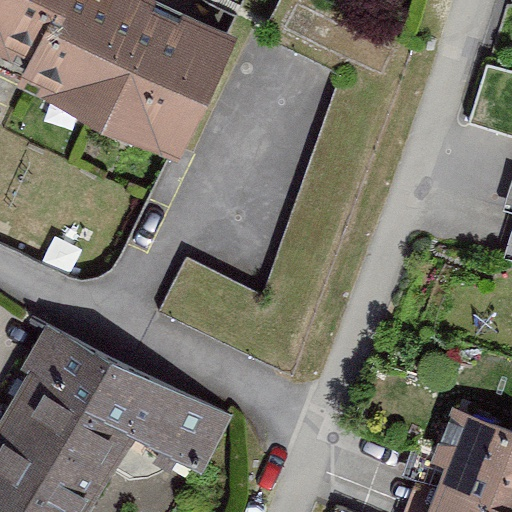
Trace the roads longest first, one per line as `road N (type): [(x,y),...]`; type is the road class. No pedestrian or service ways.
road 1 (residential): [(470,0),(315,405)]
road 2 (residential): [(315,405),(0,266)]
